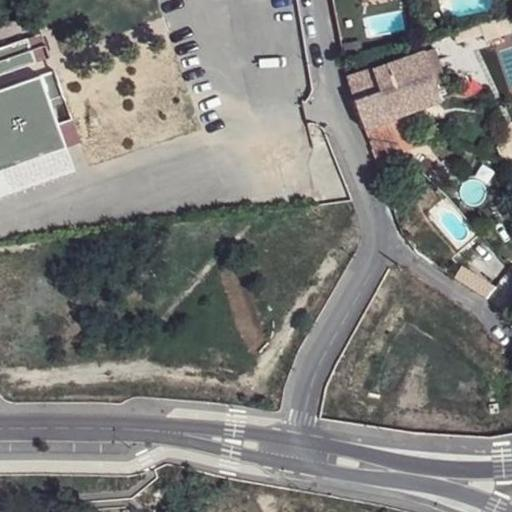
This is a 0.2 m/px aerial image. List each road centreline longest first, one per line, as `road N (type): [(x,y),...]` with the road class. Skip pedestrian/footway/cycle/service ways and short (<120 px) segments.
road 1 (residential): [(297,452),(169,432),(0,430)]
road 2 (unclassified): [(380,239),(331,102),(316,0)]
road 3 (unclassified): [(297,452),(311,381),(380,239)]
road 4 (unclassified): [(380,239),(490,317)]
road 5 (residential): [(417,475),(297,452)]
